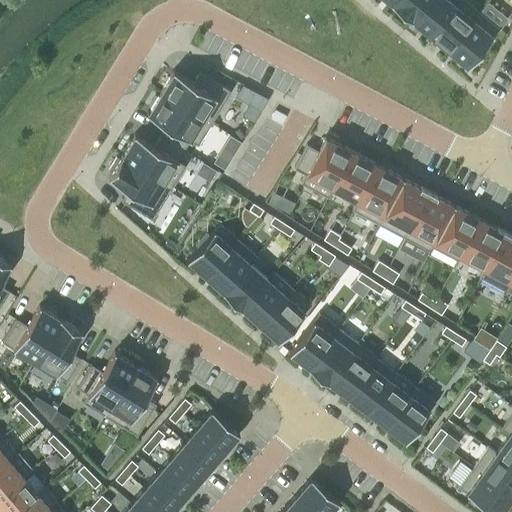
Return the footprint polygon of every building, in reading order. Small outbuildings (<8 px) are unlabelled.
[(392,0),(391,2),(411,19),(426,0),(392,0)] [(411,19),(428,33),(454,0),(426,0),(411,19)] [(454,0),(428,33),(447,48),(479,10),(466,0),(454,0)] [(488,39),(498,26),(479,10),(447,48),(466,64),(465,64),(466,65),(478,51),(480,54),(490,41),(488,39)] [(172,70),(160,91),(210,122),(230,89),(199,70),(192,81),(172,69),(172,70)] [(147,111),(146,112),(166,124),(160,135),(183,149),(189,138),(197,143),(210,122),(160,91),(147,111)] [(133,134),(122,153),(172,184),(185,164),(177,159),(183,149),(160,135),(154,145),(134,133),(133,134)] [(328,196),(332,187),(352,149),(343,144),(343,145),(325,135),(317,149),(306,143),(293,166),(305,173),(300,181),(328,196)] [(352,149),(332,187),(356,200),(375,162),(360,154),(360,153),(352,149)] [(152,218),(172,184),(122,153),(121,153),(119,157),(116,156),(108,168),(111,170),(107,176),(127,188),(121,199),(152,218)] [(351,208),(377,222),(401,176),(375,162),(356,200),(351,208)] [(401,176),(377,222),(404,236),(428,189),(419,185),(403,176),(402,175),(401,176)] [(428,189),(404,236),(430,250),(432,245),(454,203),(453,202),(452,203),(436,194),(436,193),(428,189)] [(258,215),(263,208),(252,201),(248,208),(258,215)] [(457,259),(460,255),(479,217),(454,203),(432,245),(457,259)] [(273,214),(269,221),(279,228),(283,221),(273,214)] [(460,255),(483,267),(503,229),(496,225),(496,226),(479,217),(460,255)] [(186,259),(187,259),(204,274),(238,238),(219,221),(208,233),(205,231),(195,243),(197,245),(185,258),(186,259)] [(289,234),(293,227),(283,221),(279,228),(289,234)] [(329,227),(323,238),(333,244),(337,237),(340,234),(329,227)] [(511,233),(503,229),(483,267),(478,275),(506,290),(511,282),(511,233)] [(333,244),(346,253),(351,246),(337,237),(333,244)] [(238,238),(204,274),(222,290),(255,253),(238,238)] [(310,247),(320,254),(324,247),(314,241),(310,247)] [(317,257),(328,264),(334,254),(324,247),(320,254),(317,257)] [(241,308),(274,270),(273,269),(266,276),(250,262),(257,255),(255,253),(222,290),(221,290),(241,308)] [(0,279),(10,262),(0,256),(0,304),(9,289),(0,283),(0,279)] [(378,258),(371,269),(381,275),(388,265),(378,258)] [(388,265),(381,275),(392,282),(398,271),(388,265)] [(274,270),(241,308),(259,323),(292,286),(274,270)] [(356,277),(368,285),(372,278),(360,270),(356,277)] [(379,292),(384,285),(372,278),(368,285),(379,292)] [(292,286),(259,323),(276,339),(277,340),(310,302),(292,286)] [(421,291),(417,298),(430,306),(434,299),(421,291)] [(430,306),(440,313),(447,303),(436,296),(434,299),(430,306)] [(400,305),(410,312),(414,305),(404,298),(400,305)] [(34,360),(60,317),(39,304),(27,323),(16,317),(1,340),(34,360)] [(420,318),(424,311),(414,305),(410,312),(420,318)] [(307,365),(307,366),(338,326),(318,311),(288,351),(289,352),(289,351),(307,365)] [(81,330),(60,317),(34,360),(66,380),(80,356),(69,350),(81,330)] [(445,324),(440,331),(450,338),(455,331),(445,324)] [(338,326),(307,366),(327,381),(357,341),(338,326)] [(461,344),(465,337),(455,331),(450,338),(461,344)] [(495,338),(488,348),(495,352),(499,355),(505,345),(502,342),(495,338)] [(328,381),(346,395),(376,355),(357,341),(327,381),(328,382),(328,381)] [(488,362),(495,352),(488,348),(482,358),(488,362)] [(103,414),(135,362),(114,349),(102,369),(91,363),(76,386),(87,393),(82,401),(103,414)] [(376,355),(346,395),(366,410),(396,370),(376,355)] [(156,375),(135,362),(103,414),(136,434),(155,402),(144,395),(156,375)] [(396,370),(366,410),(385,425),(415,385),(396,370)] [(385,425),(403,439),(404,440),(435,400),(415,385),(385,425)] [(469,388),(460,399),(467,404),(475,393),(469,388)] [(182,411),(190,402),(184,397),(176,406),(182,411)] [(13,405),(23,415),(29,409),(19,399),(13,405)] [(458,415),(467,404),(460,399),(452,410),(458,415)] [(182,411),(176,406),(168,415),(174,421),(182,411)] [(211,408),(197,424),(224,448),(239,432),(211,408)] [(39,419),(29,409),(23,415),(33,425),(39,419)] [(511,409),(499,427),(507,432),(511,435),(511,409)] [(211,463),(224,448),(197,424),(183,440),(211,463)] [(440,426),(432,436),(439,441),(446,431),(440,426)] [(157,427),(149,437),(155,442),(164,433),(157,427)] [(495,450),(511,462),(511,435),(507,432),(495,450)] [(46,439),(55,447),(61,441),(52,433),(46,439)] [(17,452),(2,436),(0,437),(0,466),(9,458),(9,459),(17,452)] [(425,445),(431,450),(439,441),(432,436),(425,445)] [(147,452),(155,442),(149,437),(141,446),(147,452)] [(198,479),(211,463),(183,440),(170,455),(198,479)] [(69,450),(61,441),(55,447),(63,456),(69,450)] [(472,465),(511,493),(511,462),(495,450),(487,444),(472,465)] [(170,455),(157,471),(184,494),(198,479),(170,455)] [(0,494),(23,475),(9,459),(9,458),(0,466),(0,494)] [(108,471),(114,465),(105,458),(100,465),(108,471)] [(129,473),(137,464),(131,458),(123,468),(129,473)] [(77,469),(85,478),(91,472),(83,463),(77,469)] [(511,493),(472,465),(458,485),(471,495),(469,498),(482,507),(484,504),(494,511),(499,511),(511,495),(511,493)] [(129,473),(123,468),(114,477),(121,483),(129,473)] [(171,510),(184,494),(157,471),(143,486),(171,510)] [(100,480),(91,472),(85,478),(94,486),(100,480)] [(0,494),(0,511),(12,511),(37,491),(36,490),(23,475),(0,494)] [(310,476),(296,492),(319,511),(327,511),(338,500),(310,476)] [(37,491),(12,511),(46,511),(51,508),(58,502),(43,484),(36,490),(37,491)] [(169,511),(171,510),(143,486),(130,502),(142,511),(169,511)] [(287,511),(319,511),(296,492),(283,508),(287,511)] [(100,494),(95,500),(104,508),(110,501),(100,494)] [(96,511),(100,511),(104,508),(95,500),(90,506),(96,511)] [(142,511),(130,502),(120,511),(142,511)]
